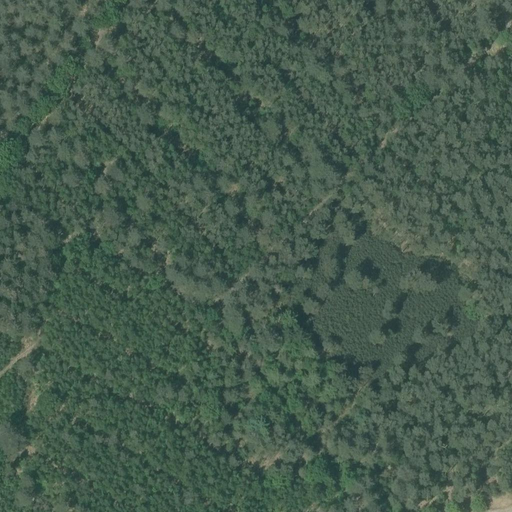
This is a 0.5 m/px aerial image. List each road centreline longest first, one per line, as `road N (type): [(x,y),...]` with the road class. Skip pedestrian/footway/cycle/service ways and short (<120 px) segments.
road 1 (track): [(210,310),(362,511)]
road 2 (track): [(0,198),(210,310)]
